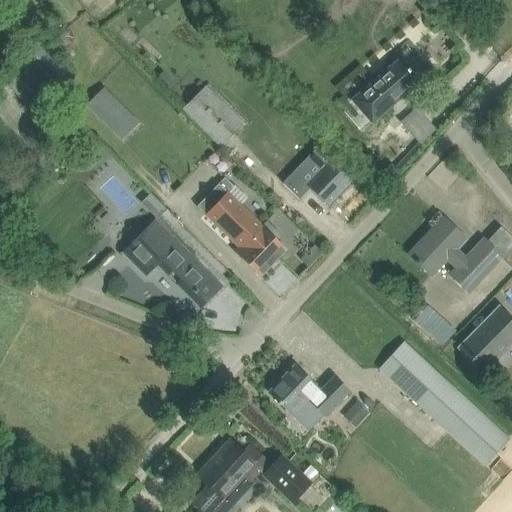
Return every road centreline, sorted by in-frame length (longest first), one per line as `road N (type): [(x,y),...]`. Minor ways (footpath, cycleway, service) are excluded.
road 1 (unclassified): [(245,353),(459,126)]
road 2 (unclassified): [(245,353),(0,262)]
road 3 (unclassified): [(96,511),(245,353)]
